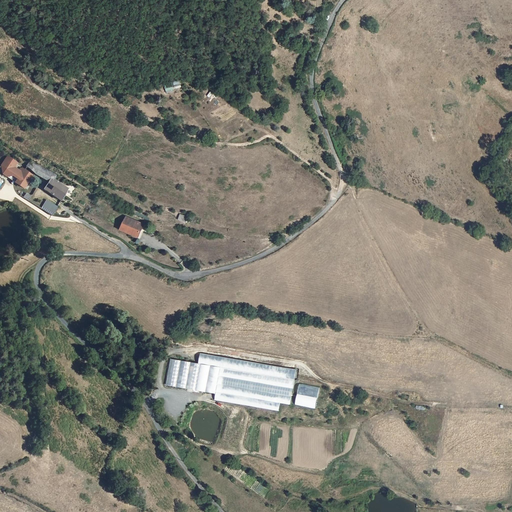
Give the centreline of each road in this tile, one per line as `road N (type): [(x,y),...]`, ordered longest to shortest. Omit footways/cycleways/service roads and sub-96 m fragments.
road 1 (unclassified): [(343,0),(311,71),(339,185),(315,219),(237,265),(177,274),(129,255),(66,253),(46,258),(36,273),(45,304),(137,392),(221,511)]
road 2 (track): [(151,414),(165,352),(190,348),(300,365),(317,378),(433,406),(511,407)]
road 3 (track): [(0,11),(147,122),(208,144),(269,139),(326,180),(328,206)]
road 4 (track): [(339,185),(424,331),(511,377)]
